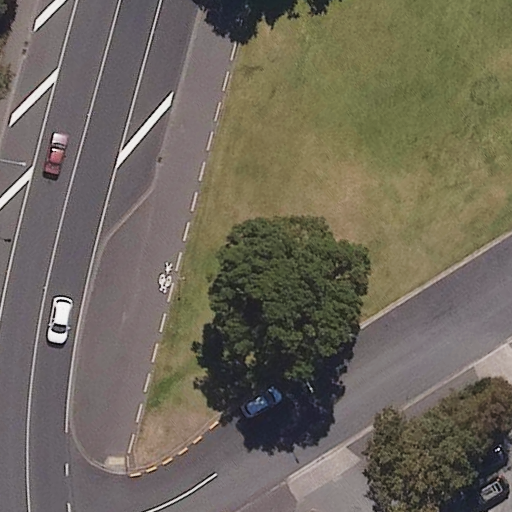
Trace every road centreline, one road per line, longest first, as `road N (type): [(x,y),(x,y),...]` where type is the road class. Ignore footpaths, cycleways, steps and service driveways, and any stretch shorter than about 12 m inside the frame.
road 1 (secondary): [(118,0),(30,344),(29,511)]
road 2 (residential): [(511,284),(237,464),(145,511)]
